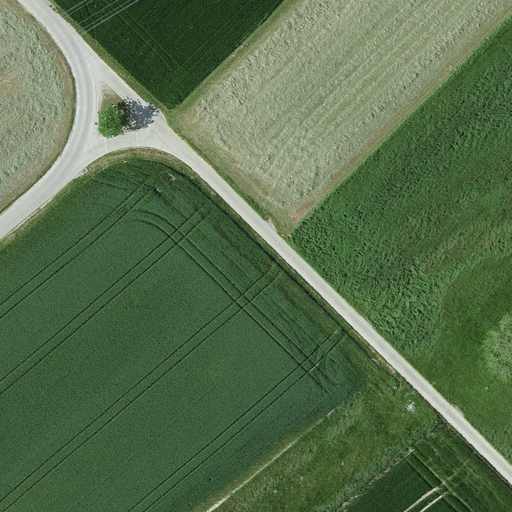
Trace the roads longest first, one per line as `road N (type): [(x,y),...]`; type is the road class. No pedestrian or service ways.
road 1 (track): [(82,60),(511,484)]
road 2 (tertiary): [(20,0),(82,60),(80,116),(55,178),(0,225)]
road 3 (track): [(55,178),(118,141),(167,144)]
